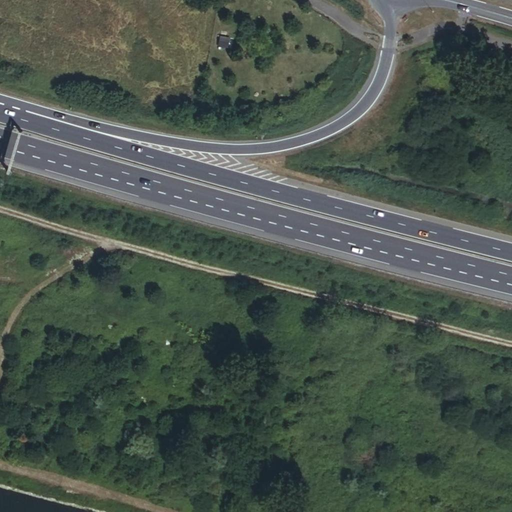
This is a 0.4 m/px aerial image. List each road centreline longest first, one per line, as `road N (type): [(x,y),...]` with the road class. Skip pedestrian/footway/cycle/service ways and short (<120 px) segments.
road 1 (motorway): [(511,253),(0,113)]
road 2 (unclassified): [(511,347),(0,209)]
road 3 (motorway): [(0,143),(511,280)]
road 4 (motorway): [(392,6),(383,71),(367,101),(337,126),(293,143),(189,146),(0,100)]
road 5 (track): [(96,255),(27,298),(9,324),(0,360)]
